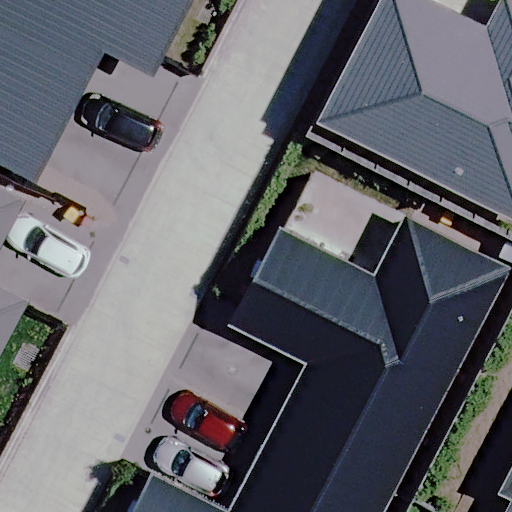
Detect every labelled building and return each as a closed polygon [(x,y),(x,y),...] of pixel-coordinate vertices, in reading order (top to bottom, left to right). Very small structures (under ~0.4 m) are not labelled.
[(0,0),(0,120),(59,152),(129,18),(168,38),(188,0),(0,0)] [(511,0),(510,0),(505,11),(482,0),(385,0),(336,96),(511,187),(511,0)] [(0,263),(0,250),(37,179),(0,159),(0,353),(37,283),(0,263)] [(276,430),(394,492),(511,267),(511,253),(417,204),(387,261),(294,213),(244,306),(320,345),(276,430)] [(383,511),(394,492),(276,430),(239,499),(166,460),(138,511),(383,511)]
